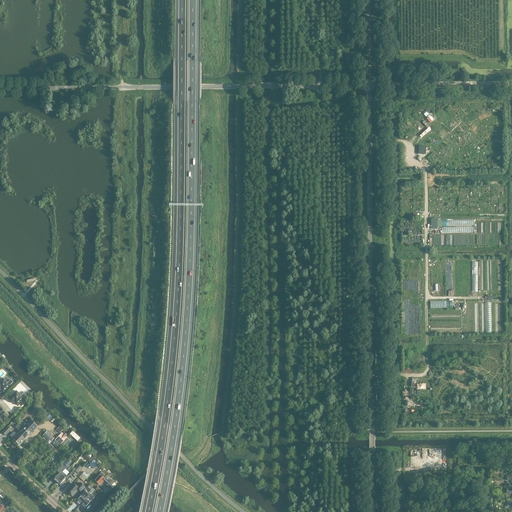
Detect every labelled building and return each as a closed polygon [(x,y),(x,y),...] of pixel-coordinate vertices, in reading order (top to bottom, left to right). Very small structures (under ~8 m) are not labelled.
[(3,392),(13,382),(10,380),(8,383),(3,378),(0,381),(0,390),(0,391),(1,390),(3,392)] [(17,405),(27,395),(24,392),(21,395),(16,391),(9,399),(14,404),(14,403),(17,405)] [(18,404),(21,406),(26,401),(23,398),(18,404)] [(47,421),(51,416),(48,413),(43,417),(47,421)] [(32,421),(31,420),(26,425),(33,431),(38,426),(32,421)] [(33,431),(26,425),(22,429),(29,435),(33,431)] [(6,436),(11,430),(8,427),(2,432),(6,436)] [(29,435),(22,429),(20,431),(18,433),(25,440),(29,435)] [(55,437),(48,431),(43,436),(49,441),(50,440),(51,441),(55,437)] [(25,440),(18,433),(16,435),(14,432),(10,436),(13,438),(13,439),(20,445),(25,440)] [(67,438),(62,433),(58,437),(59,437),(63,441),(67,438)] [(63,441),(59,437),(55,441),(59,446),(63,441)] [(69,476),(67,474),(66,475),(62,472),(66,468),(63,465),(57,471),(59,473),(59,472),(61,474),(62,473),(65,476),(65,475),(67,477),(66,478),(67,479),(69,476)] [(56,482),(62,475),(61,474),(59,472),(59,473),(53,479),(56,482)] [(60,485),(66,478),(67,477),(65,475),(65,476),(62,473),(61,474),(62,475),(56,482),(60,485)] [(99,485),(104,479),(108,483),(106,485),(109,488),(110,487),(114,483),(114,482),(111,480),(110,481),(102,473),(95,481),(99,485)] [(72,496),(78,490),(81,492),(85,487),(80,483),(78,486),(76,486),(73,483),(67,491),(68,492),(68,493),(70,495),(71,495),(72,496)] [(85,508),(94,498),(93,497),(96,493),(93,491),(90,494),(81,504),(85,508)] [(81,504),(90,494),(88,493),(85,496),(83,494),(77,501),(81,504)]
